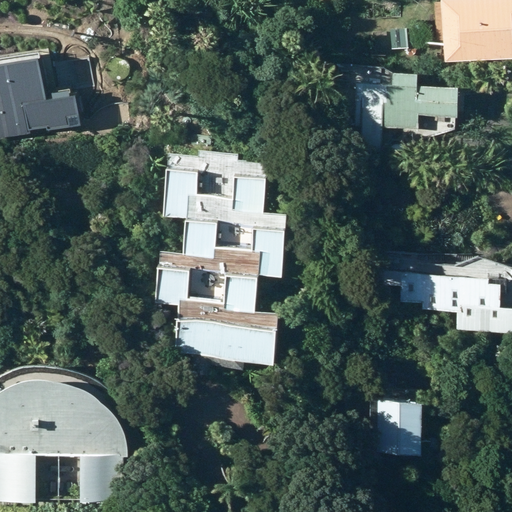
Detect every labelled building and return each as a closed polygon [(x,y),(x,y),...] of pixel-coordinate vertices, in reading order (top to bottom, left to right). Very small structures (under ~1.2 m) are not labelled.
[(102,10),(105,7),(105,2),(103,0),(92,0),(91,1),(91,6),(93,9),(97,11),(102,10)] [(450,65),(511,61),(511,0),(483,0),(446,2),(446,5),(438,5),(440,43),(449,42),(450,65)] [(410,51),(410,26),(392,26),(391,51),(410,51)] [(0,140),(84,126),(78,94),(52,98),(45,57),(0,64),(0,140)] [(398,87),(361,86),(359,131),(363,132),(362,153),(383,154),(384,129),(422,131),(422,119),(462,120),(463,100),(467,100),(467,92),(422,90),(423,78),(398,77),(398,87)] [(155,143),(186,145),(187,133),(156,131),(155,143)] [(269,215),(272,182),(240,178),(237,201),(201,197),(203,172),(171,170),(166,217),(191,220),(187,257),(164,254),(159,305),(186,307),(181,358),(198,360),(196,377),(213,378),(214,369),(249,373),(250,366),(281,369),(286,318),(262,316),(266,278),(287,281),(294,218),(269,215)] [(461,332),(511,335),(511,313),(505,313),(508,289),(495,288),(495,283),(461,280),(461,278),(375,271),(374,286),(403,288),(403,304),(427,306),(426,313),(462,316),(461,332)] [(133,460),(132,445),(129,436),(126,427),(121,419),(115,412),(109,405),(102,399),(94,394),(86,390),(77,387),(68,384),(59,383),(50,383),(40,384),(31,386),(22,388),(14,393),(6,397),(0,401),(0,504),(40,505),(40,458),(86,458),(86,506),(126,506),(127,459),(133,460)] [(425,458),(428,409),(373,405),(370,455),(425,458)] [(311,471),(286,444),(263,465),(288,492),(311,471)]
